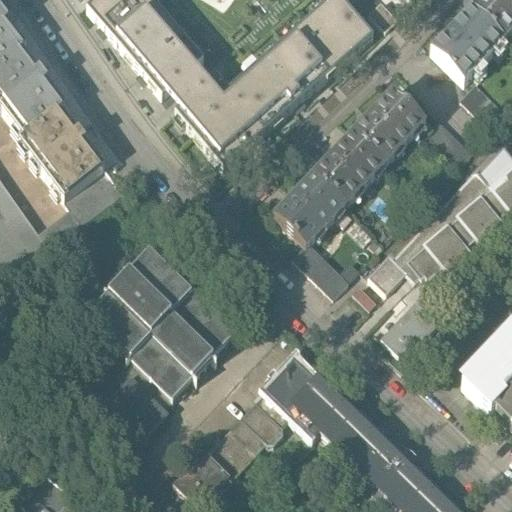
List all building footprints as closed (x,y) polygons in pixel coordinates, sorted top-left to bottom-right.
[(210,80),(139,0),(98,0),(79,16),(93,32),(140,85),(218,174),(289,112),(353,57),(369,43),(331,0),(223,95),(210,80)] [(511,0),(484,0),(469,16),(503,49),(511,38),(511,0)] [(463,90),(503,49),(469,16),(429,58),(463,90)] [(25,56),(0,24),(0,116),(24,146),(18,150),(63,206),(104,174),(60,119),(64,115),(20,60),(25,56)] [(507,118),(474,88),(459,104),(492,134),(507,118)] [(391,100),(351,141),(384,173),(424,132),(391,100)] [(473,158),(440,125),(423,142),(457,174),(473,158)] [(351,141),(312,183),(345,215),(384,173),(351,141)] [(511,165),(499,153),(473,180),(490,196),(511,177),(511,165)] [(0,291),(124,200),(104,174),(63,206),(68,213),(37,237),(0,185),(0,291)] [(511,177),(490,196),(473,180),(392,266),(405,279),(413,288),(418,284),(420,285),(424,281),(427,285),(440,273),(449,284),(474,263),(465,253),(474,245),(483,257),(507,236),(498,225),(508,217),(511,222),(511,177)] [(309,251),(345,215),(312,183),(272,224),(303,254),(305,256),(309,251)] [(303,254),(293,265),(333,304),(348,288),(309,251),(305,256),(303,254)] [(388,263),(368,284),(385,300),(405,279),(392,266),(388,263)] [(147,266),(84,331),(106,352),(77,381),(144,446),(167,423),(163,418),(231,348),(147,266)] [(415,309),(380,346),(403,368),(438,330),(415,309)] [(495,423),(511,404),(511,339),(456,398),(489,429),(495,423)] [(394,511),(456,511),(412,471),(411,473),(400,463),(402,461),(346,408),(342,413),(293,367),(264,398),(290,422),(314,444),(318,440),(374,492),(376,490),(386,499),(384,502),(394,511)] [(252,406),(256,410),(280,433),(290,422),(264,398),(262,395),(252,406)] [(511,404),(495,423),(511,439),(511,404)] [(282,435),(280,433),(256,410),(240,426),(264,449),(266,451),(273,451),(281,442),(282,435)] [(240,426),(231,435),(255,458),(264,449),(240,426)] [(256,459),(255,458),(231,435),(205,463),(228,484),(230,486),(256,459)] [(183,481),(171,494),(190,511),(200,511),(228,484),(205,463),(185,484),(183,481)] [(63,511),(92,511),(93,510),(74,497),(63,511)]
